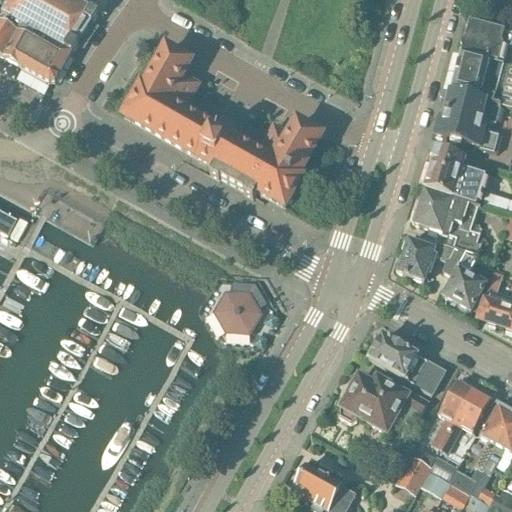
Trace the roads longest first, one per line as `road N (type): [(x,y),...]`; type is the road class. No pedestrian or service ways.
road 1 (residential): [(332,280),(60,131)]
road 2 (residential): [(373,142),(132,10)]
road 3 (tertiary): [(332,280),(203,511)]
road 4 (tertiary): [(239,511),(356,289)]
road 5 (residential): [(511,371),(356,289)]
road 6 (tertiary): [(356,289),(404,141)]
road 7 (tertiary): [(414,0),(373,142)]
road 8 (tertiary): [(404,141),(443,0)]
road 9 (tertiary): [(373,142),(332,280)]
road 10 (residential): [(60,131),(132,10)]
